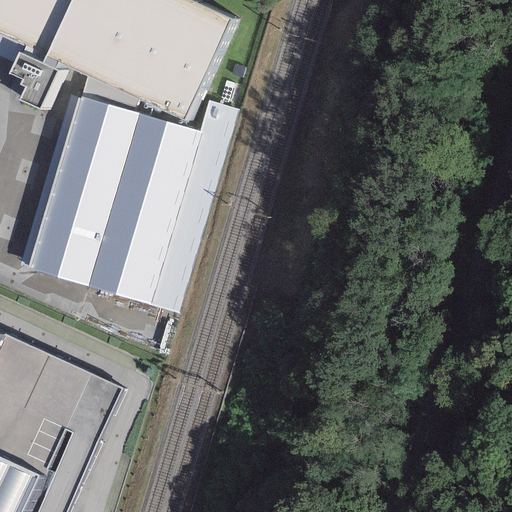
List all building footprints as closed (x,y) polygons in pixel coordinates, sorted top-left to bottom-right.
[(189,0),(0,0),(0,34),(26,46),(58,62),(88,75),(138,99),(182,119),(230,18),(189,0)] [(22,55),(26,46),(0,34),(0,56),(14,63),(18,54),(22,55)] [(54,69),(58,62),(26,46),(22,55),(18,54),(14,63),(9,73),(22,79),(20,84),(26,87),(19,101),(40,111),(59,71),(54,69)] [(134,113),(138,99),(88,75),(81,98),(134,113)] [(239,110),(207,100),(200,132),(134,113),(81,98),(71,95),(20,266),(181,314),(239,110)] [(0,334),(0,511),(69,511),(126,390),(0,334)]
